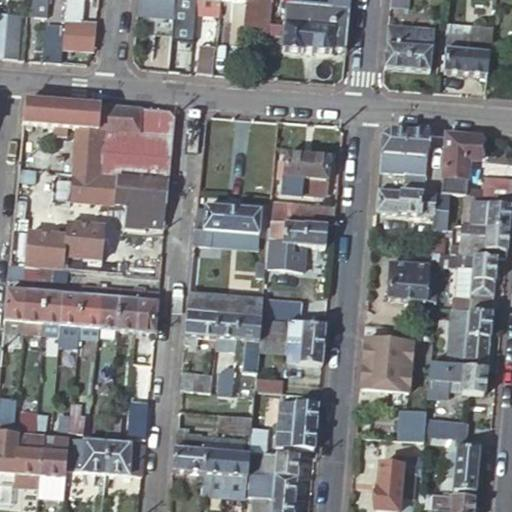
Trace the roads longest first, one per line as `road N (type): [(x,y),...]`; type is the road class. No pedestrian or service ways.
road 1 (residential): [(193,95),(153,511)]
road 2 (residential): [(363,109),(326,511)]
road 3 (residential): [(363,109),(193,95)]
road 4 (residential): [(511,121),(363,109)]
road 5 (residential): [(13,80),(0,219)]
